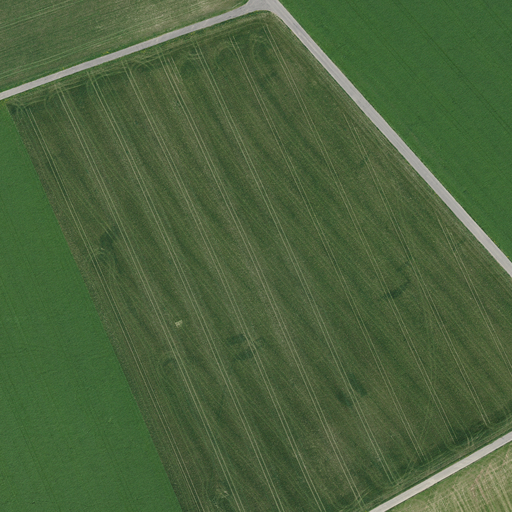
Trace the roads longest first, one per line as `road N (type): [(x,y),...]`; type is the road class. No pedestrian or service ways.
road 1 (unclassified): [(266,0),(511,270)]
road 2 (track): [(260,0),(0,92)]
road 3 (track): [(375,511),(511,434)]
